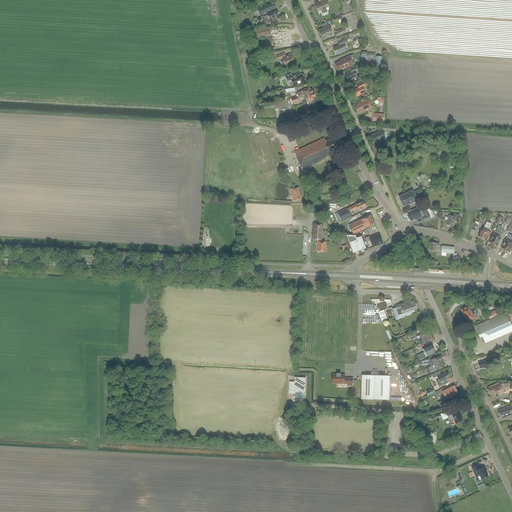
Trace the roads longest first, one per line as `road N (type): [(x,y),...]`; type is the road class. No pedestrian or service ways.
road 1 (secondary): [(297,273),(0,259)]
road 2 (track): [(490,447),(428,471),(309,464)]
road 3 (secondary): [(349,278),(487,288)]
road 4 (secondary): [(488,281),(350,273)]
road 5 (tertiary): [(349,278),(360,291),(415,294),(450,347)]
road 6 (tertiary): [(450,347),(401,234)]
